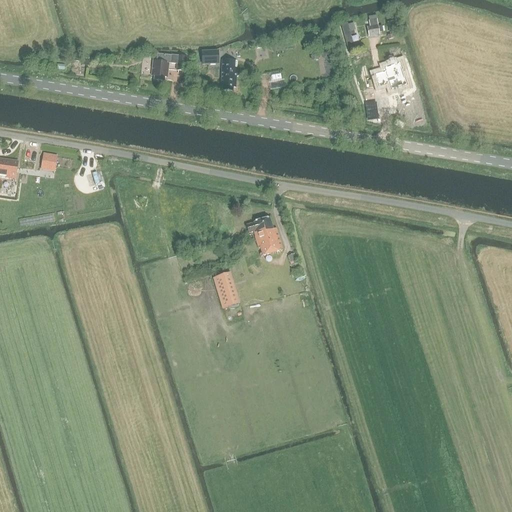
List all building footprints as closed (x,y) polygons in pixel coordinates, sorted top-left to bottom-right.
[(368,37),(379,35),(375,16),(367,18),(369,27),(366,28),(368,37)] [(394,22),(387,23),(389,34),(396,32),(394,22)] [(347,24),(340,26),(347,48),(353,46),(349,32),(355,31),(353,24),(347,26),(347,24)] [(217,52),(201,53),(201,67),(217,66),(217,52)] [(178,57),(171,56),(157,55),(156,62),(153,62),(152,76),(154,76),(154,81),(164,82),(164,78),(167,78),(169,64),(177,64),(177,71),(185,72),(186,58),(178,57)] [(222,61),(220,87),(223,87),(223,91),(233,91),(233,88),(236,88),(237,62),(222,61)] [(389,83),(391,91),(407,86),(400,63),(384,68),(385,72),(375,75),(379,88),(386,85),(385,84),(389,83)] [(0,177),(15,179),(18,163),(0,160),(0,177)] [(55,177),(57,186),(68,185),(66,175),(55,177)] [(78,208),(102,203),(104,207),(108,206),(102,183),(96,185),(99,196),(96,197),(92,180),(73,185),(78,208)] [(260,254),(261,258),(270,255),(270,254),(274,252),(275,253),(283,251),(276,229),(273,230),(269,218),(253,223),(246,226),(248,234),(254,232),(256,237),(255,237),(258,249),(260,248),(262,254),(260,254)] [(291,267),(297,264),(294,255),(288,257),(291,267)] [(213,279),(223,310),(239,305),(230,274),(213,279)] [(240,296),(260,293),(258,281),(238,284),(240,296)]
